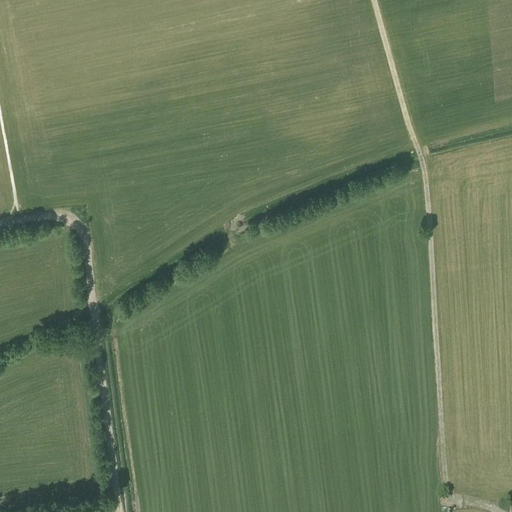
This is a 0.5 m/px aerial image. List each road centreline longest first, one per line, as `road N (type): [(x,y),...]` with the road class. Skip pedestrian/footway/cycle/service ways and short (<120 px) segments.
road 1 (track): [(0,223),(48,215),(75,222),(95,330)]
road 2 (track): [(95,330),(118,511)]
